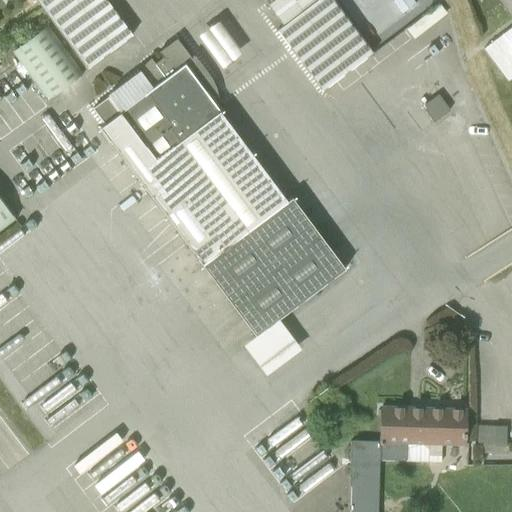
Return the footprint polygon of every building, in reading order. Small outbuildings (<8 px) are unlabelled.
[(38,0),(87,61),(128,30),(105,0),(38,0)] [(337,8),(331,0),(262,0),(283,27),(277,32),(320,90),(326,85),(372,53),(366,46),(337,8)] [(511,21),(487,42),(511,73),(511,72),(511,21)] [(44,29),(12,53),(48,101),(80,77),(44,29)] [(179,51),(89,118),(253,336),(241,346),(264,376),(300,349),(278,319),(344,269),(179,51)] [(424,104),(436,119),(450,107),(439,92),(424,104)] [(0,226),(11,218),(0,202),(0,226)] [(375,511),(378,460),(440,463),(440,445),(465,446),(466,408),(378,406),(378,442),(350,441),(347,511),(375,511)] [(481,453),(505,453),(505,427),(476,426),(476,446),(481,446),(481,453)]
